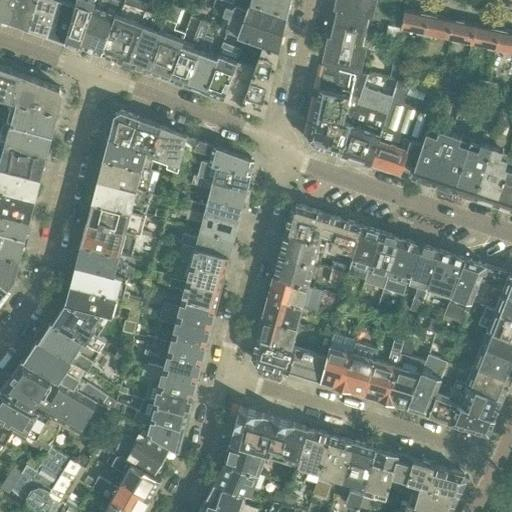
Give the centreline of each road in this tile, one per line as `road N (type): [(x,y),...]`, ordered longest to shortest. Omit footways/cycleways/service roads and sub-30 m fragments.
road 1 (residential): [(221,376),(507,462)]
road 2 (residential): [(0,344),(51,254),(98,75)]
road 3 (residential): [(511,236),(307,166),(280,148)]
road 4 (residential): [(280,148),(221,376)]
road 5 (residential): [(280,148),(98,75)]
road 6 (residential): [(313,0),(280,148)]
road 7 (residential): [(169,511),(201,455),(221,376)]
